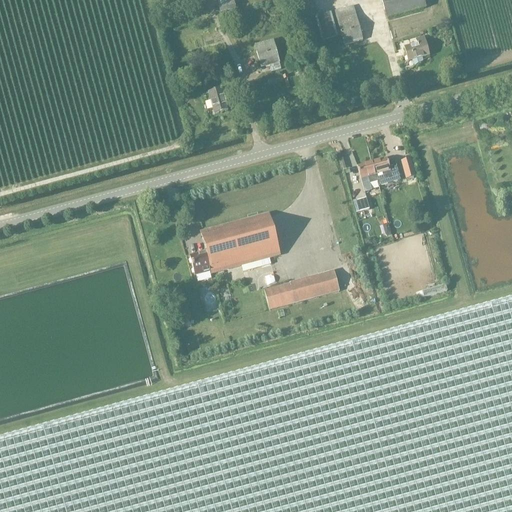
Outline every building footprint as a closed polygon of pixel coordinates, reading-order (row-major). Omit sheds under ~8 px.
[(236,0),(216,0),(221,16),(237,12),(234,2),(237,1),(236,0)] [(380,0),(386,19),(426,9),(423,0),(380,0)] [(337,24),(356,18),(353,6),(330,12),(330,13),(315,17),(321,42),(341,37),(337,24)] [(337,24),(341,37),(343,46),(362,41),(356,18),(337,24)] [(423,62),(422,59),(429,57),(424,38),(416,41),(417,45),(404,49),(408,63),(414,61),(415,67),(423,62)] [(254,47),(261,69),(279,64),(273,41),(254,47)] [(224,98),(229,97),(226,88),(208,93),(214,115),(227,111),(224,98)] [(396,135),(389,138),(397,153),(404,149),(396,135)] [(386,160),(372,164),(375,176),(377,183),(378,187),(399,181),(395,164),(388,165),(386,160)] [(415,177),(410,161),(403,163),(405,171),(403,171),(406,180),(415,177)] [(372,164),(357,168),(364,193),(369,192),(367,185),(377,183),(375,176),(372,164)] [(353,202),(356,214),(357,214),(369,211),(365,199),(354,202),(353,202)] [(206,252),(189,257),(194,276),(209,272),(209,274),(279,256),(268,214),(200,232),(206,252)] [(268,312),(339,293),(333,272),(262,291),(268,312)] [(421,288),(423,297),(445,294),(444,285),(421,288)] [(0,511),(511,511),(511,299),(0,439),(0,511)] [(247,372),(247,368),(253,367),(253,365),(227,369),(228,375),(247,372)]
